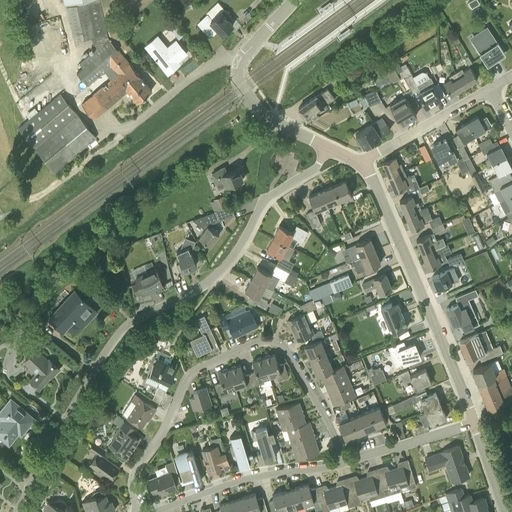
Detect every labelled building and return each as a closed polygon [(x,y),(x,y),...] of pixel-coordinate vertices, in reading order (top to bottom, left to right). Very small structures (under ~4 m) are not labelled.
[(109,39),(99,0),(63,0),(64,5),(66,5),(73,41),(91,37),(93,51),(109,39)] [(236,30),(240,26),(224,9),(213,19),(209,16),(199,24),(210,36),(218,29),(222,34),(224,33),(224,34),(229,30),(228,29),(232,25),(236,30)] [(487,66),(494,61),(505,54),(497,42),(490,30),(473,41),(472,42),(487,66)] [(167,48),(163,43),(157,35),(145,45),(168,73),(175,67),(173,64),(187,53),(176,40),(167,48)] [(214,35),(204,44),(212,52),(218,47),(221,43),(222,43),(214,35)] [(143,79),(130,63),(129,63),(109,39),(93,51),(79,63),(83,67),(76,72),(88,86),(99,76),(106,83),(82,103),(94,118),(121,96),(127,90),(137,102),(152,90),(142,79),(143,79)] [(204,44),(197,49),(202,52),(206,49),(204,44)] [(468,65),(472,62),(468,55),(464,58),(468,65)] [(400,78),(397,72),(391,61),(383,66),(386,70),(373,77),(373,78),(368,80),(371,85),(376,83),(378,88),(391,81),(391,82),(400,78)] [(417,84),(407,66),(397,72),(400,78),(404,77),(410,88),(412,93),(417,91),(426,107),(440,99),(432,85),(434,84),(430,77),(417,84)] [(455,73),(464,87),(477,79),(470,67),(463,71),(462,69),(455,73)] [(464,87),(455,73),(449,76),(450,79),(443,83),(450,95),(464,87)] [(313,118),(324,112),(325,112),(331,109),(328,103),(334,98),(327,88),(298,108),(306,119),(311,115),(313,118)] [(417,103),(412,93),(410,88),(402,92),(404,96),(389,105),(397,118),(399,117),(402,123),(416,115),(411,106),(417,103)] [(369,105),(380,100),(375,89),(364,95),(365,96),(368,103),(369,105)] [(54,172),(96,137),(77,113),(60,93),(18,127),(35,148),(54,172)] [(356,98),(347,102),(350,108),(358,104),(356,98)] [(478,116),(467,123),(475,136),(486,129),(478,116)] [(385,124),(382,118),(372,124),(355,135),(363,147),(390,129),(386,123),(385,124)] [(464,160),(470,157),(463,146),(466,145),(464,142),(475,136),(467,123),(455,129),(458,134),(453,138),(458,149),(462,157),(464,160)] [(481,149),(492,143),(489,138),(479,144),(481,149)] [(446,157),(449,163),(456,160),(457,159),(453,152),(452,153),(445,139),(432,145),(439,160),(446,157)] [(492,164),(506,157),(497,140),(492,143),(481,149),(484,154),(486,152),(489,158),(485,161),(488,166),(492,164)] [(425,160),(431,158),(424,145),(419,147),(425,160)] [(389,177),(404,170),(401,163),(398,164),(395,157),(383,162),(389,177)] [(462,172),(468,169),(464,160),(462,157),(457,159),(456,160),(457,162),(462,172)] [(476,171),(470,157),(464,160),(468,169),(471,174),(476,171)] [(511,168),(506,157),(492,164),(497,175),(491,179),(488,179),(491,185),(511,175),(508,170),(511,168)] [(226,172),(224,167),(212,173),(218,189),(226,186),(227,186),(243,180),(238,168),(226,172)] [(406,176),(404,170),(389,177),(395,191),(406,186),(413,183),(410,175),(406,176)] [(471,174),(479,191),(484,188),(478,176),(476,172),(471,174)] [(511,195),(511,177),(511,175),(491,185),(499,202),(511,195)] [(345,180),(333,185),(339,200),(351,195),(345,180)] [(421,193),(429,190),(426,184),(418,187),(421,193)] [(326,205),(339,200),(333,185),(320,191),(326,205)] [(315,210),(326,205),(320,191),(309,196),(315,209),(315,210)] [(511,195),(499,202),(505,213),(508,218),(511,215),(511,195)] [(405,215),(420,209),(417,202),(414,203),(411,196),(399,201),(405,215)] [(223,197),(214,200),(218,210),(226,206),(223,197)] [(199,237),(210,246),(219,234),(210,228),(213,223),(234,215),(230,205),(193,220),(205,229),(199,237)] [(470,210),(474,215),(480,209),(476,205),(470,210)] [(427,206),(420,209),(405,215),(412,230),(424,224),(423,222),(432,218),(427,206)] [(315,210),(315,209),(306,213),(312,227),(321,224),(315,210)] [(428,220),(431,227),(442,222),(439,215),(428,220)] [(442,222),(431,227),(434,234),(445,229),(442,222)] [(279,225),(273,237),(294,249),(294,248),(293,248),(296,241),(301,243),(308,232),(296,225),(292,232),(279,225)] [(474,230),(472,226),(472,225),(465,227),(465,228),(467,233),(474,230)] [(342,241),(352,236),(350,231),(340,235),(342,241)] [(162,238),(161,232),(149,236),(144,238),(147,245),(156,241),(154,237),(157,235),(159,239),(162,238)] [(445,244),(442,237),(431,242),(428,235),(416,240),(422,254),(437,248),(445,244)] [(496,240),(492,235),(486,240),(489,245),(496,240)] [(290,255),(294,249),(273,237),(267,249),(280,256),(275,265),(289,272),(294,263),(288,260),(290,255)] [(370,238),(347,248),(352,260),(375,250),(370,238)] [(452,253),(447,243),(445,244),(437,248),(422,254),(428,268),(441,263),(437,256),(444,253),(445,256),(452,253)] [(340,248),(339,244),(331,248),(330,247),(328,252),(334,256),(337,251),(336,250),(340,248)] [(496,259),(502,256),(496,246),(491,248),(496,259)] [(191,253),(188,247),(176,252),(179,258),(178,258),(184,270),(197,264),(191,252),(191,253)] [(375,250),(352,260),(357,272),(380,263),(375,250)] [(460,252),(446,258),(449,265),(457,261),(462,259),(463,259),(460,252)] [(155,269),(151,261),(133,270),(136,276),(138,283),(136,284),(137,287),(135,288),(137,293),(142,290),(142,291),(153,286),(154,289),(163,285),(155,268),(155,269)] [(296,276),(289,272),(275,265),(271,274),(257,267),(251,279),(265,286),(269,279),(276,283),(278,278),(284,281),(292,285),(296,276)] [(457,272),(455,268),(446,271),(432,277),(437,289),(457,280),(454,273),(457,272)] [(310,291),(310,292),(313,299),(321,296),(329,293),(333,291),(352,283),(348,274),(329,282),(316,287),(316,288),(310,291)] [(391,288),(385,274),(362,283),(365,290),(377,285),(380,293),(391,288)] [(262,292),(265,286),(251,279),(245,290),(258,298),(255,303),(266,309),(269,303),(266,301),(269,296),(262,292)] [(469,299),(478,295),(475,288),(464,293),(467,299),(469,299)] [(82,327),(96,311),(75,291),(50,317),(62,329),(73,318),(82,327)] [(341,297),(338,291),(331,294),(334,300),(341,297)] [(314,302),(313,299),(310,292),(305,295),(308,302),(300,305),(298,306),(301,314),(288,320),(292,331),(309,323),(317,320),(313,310),(317,308),(314,302)] [(332,300),(329,293),(321,296),(324,304),(332,300)] [(453,325),(458,323),(462,331),(474,326),(465,307),(471,304),(469,299),(467,299),(464,293),(454,297),(457,304),(446,309),(453,325)] [(275,315),(279,314),(282,308),(272,303),(268,311),(275,315)] [(393,307),(391,303),(381,307),(390,328),(394,325),(397,331),(407,326),(398,305),(393,307)] [(257,326),(250,310),(227,321),(224,314),(218,317),(224,329),(230,326),(234,336),(257,326)] [(211,352),(220,348),(204,315),(195,319),(202,334),(190,339),(197,354),(209,349),(211,352)] [(309,323),(292,331),(296,341),(310,335),(313,340),(324,335),(322,330),(314,333),(309,323)] [(460,340),(468,359),(482,353),(484,359),(501,352),(498,346),(485,352),(477,333),(460,340)] [(309,356),(324,349),(320,339),(304,346),(309,356)] [(405,347),(402,341),(388,348),(391,354),(393,360),(400,357),(403,363),(420,356),(414,343),(405,347)] [(329,360),(324,349),(309,356),(313,366),(329,360)] [(48,361),(36,350),(25,362),(37,373),(31,379),(39,387),(52,374),(53,376),(59,369),(49,360),(48,361)] [(264,358),(270,377),(276,374),(278,380),(288,377),(284,363),(278,364),(275,354),(264,358)] [(373,368),(367,355),(362,356),(374,384),(386,379),(382,369),(379,370),(378,367),(376,368),(373,368)] [(263,379),(270,377),(264,358),(252,361),(255,371),(250,373),(254,386),(264,383),(263,379)] [(163,362),(157,360),(149,376),(150,377),(149,378),(147,377),(145,382),(156,386),(158,383),(159,383),(158,384),(159,385),(158,386),(157,386),(152,397),(160,401),(176,368),(169,365),(171,363),(164,360),(163,362)] [(317,376),(321,375),(333,369),(329,360),(313,366),(317,376)] [(494,380),(504,375),(502,369),(493,373),(489,363),(472,370),(481,389),(495,383),(494,380)] [(241,365),(229,369),(235,387),(242,385),(243,389),(254,386),(250,373),(244,375),(241,365)] [(321,375),(325,385),(347,375),(343,365),(333,369),(321,375)] [(431,381),(425,368),(410,375),(408,370),(396,375),(401,385),(411,380),(417,394),(426,391),(424,384),(431,381)] [(235,387),(229,369),(218,372),(221,382),(215,384),(219,397),(230,394),(229,390),(235,387)] [(329,395),(352,385),(347,375),(325,385),(329,395)] [(511,406),(511,393),(504,375),(494,380),(495,383),(481,389),(492,415),(511,406)] [(352,385),(329,395),(334,405),(356,395),(352,385)] [(194,410),(211,404),(206,386),(194,390),(196,396),(190,398),(194,410)] [(169,404),(174,395),(167,392),(162,401),(169,404)] [(425,412),(441,405),(436,393),(420,399),(425,412)] [(151,416),(156,408),(135,395),(123,414),(127,417),(142,426),(147,418),(146,418),(149,414),(151,416)] [(403,407),(418,401),(415,395),(400,401),(392,404),(392,405),(395,410),(395,411),(403,407)] [(0,425),(0,437),(9,445),(22,429),(24,432),(35,419),(11,398),(0,411),(0,417),(4,421),(0,425)] [(276,409),(279,419),(302,412),(299,402),(276,409)] [(446,417),(441,405),(425,412),(431,424),(446,417)] [(369,411),(376,427),(386,422),(379,407),(369,411)] [(365,431),(376,427),(369,411),(359,415),(365,431)] [(283,430),(287,429),(306,423),(305,422),(302,412),(279,419),(283,430)] [(338,415),(340,421),(349,418),(347,412),(338,415)] [(349,419),(355,435),(365,431),(359,415),(349,419)] [(121,420),(115,416),(111,421),(117,426),(121,420)] [(355,435),(349,419),(339,423),(345,439),(355,435)] [(113,437),(118,440),(113,448),(126,457),(138,439),(133,435),(137,429),(124,421),(113,437)] [(287,429),(290,439),(313,432),(309,421),(305,422),(306,423),(287,429)] [(413,435),(429,430),(427,422),(411,427),(413,435)] [(268,433),(266,426),(255,430),(251,431),(254,440),(258,438),(265,459),(276,456),(271,441),(275,439),(273,431),(268,433)] [(316,442),(313,432),(290,439),(293,449),(316,442)] [(252,452),(247,453),(241,433),(230,437),(232,444),(229,445),(232,454),(235,453),(239,466),(250,463),(249,460),(254,458),(252,452)] [(210,445),(220,443),(221,451),(224,451),(222,436),(209,438),(210,445)] [(319,452),(316,442),(293,449),(297,460),(319,452)] [(110,480),(119,467),(101,454),(104,450),(94,443),(90,449),(97,454),(90,465),(97,470),(95,472),(102,477),(103,475),(110,480)] [(220,454),(217,445),(202,450),(205,458),(203,458),(204,463),(207,463),(209,470),(216,468),(218,473),(226,470),(220,453),(220,454)] [(468,475),(458,446),(442,451),(442,452),(425,458),(429,469),(446,463),(452,481),(468,475)] [(185,450),(176,453),(182,470),(177,472),(181,485),(195,481),(201,479),(196,463),(199,462),(197,458),(195,458),(192,451),(186,453),(185,450)] [(398,467),(394,469),(399,487),(401,491),(415,486),(408,459),(406,459),(407,460),(398,463),(398,467)] [(378,468),(377,469),(385,496),(392,493),(392,495),(401,492),(401,491),(399,487),(394,469),(389,470),(387,466),(378,469),(378,468)] [(147,467),(142,474),(147,478),(152,471),(147,467)] [(370,500),(385,496),(377,469),(376,469),(367,472),(367,477),(363,478),(369,496),(370,500)] [(161,494),(177,488),(171,472),(148,480),(153,493),(160,490),(161,494)] [(347,478),(346,478),(354,505),(361,503),(360,499),(369,496),(363,478),(359,479),(356,476),(347,478)] [(348,507),(354,505),(346,478),(345,478),(345,479),(337,482),(337,486),(332,487),(338,506),(347,503),(348,507)] [(309,484),(299,487),(305,505),(313,502),(316,510),(322,508),(319,500),(320,500),(316,487),(310,489),(308,484),(309,484)] [(338,506),(332,487),(328,489),(326,485),(317,488),(317,487),(316,487),(320,500),(319,500),(322,508),(323,511),(330,511),(329,508),(338,506)] [(290,489),(296,507),(305,505),(299,487),(290,489)] [(446,493),(448,501),(464,496),(461,488),(446,493)] [(282,492),(287,510),(287,511),(297,511),(296,507),(290,489),(282,492)] [(109,502),(105,493),(104,491),(101,491),(100,491),(99,492),(96,496),(82,502),(86,511),(109,511),(115,509),(112,501),(109,502)] [(280,511),(287,510),(282,492),(272,495),(273,495),(274,500),(269,502),(271,511),(280,511)] [(251,511),(258,511),(261,511),(260,511),(267,511),(263,497),(257,499),(255,494),(256,494),(256,493),(246,496),(251,511)] [(464,496),(448,501),(447,501),(450,511),(461,511),(469,509),(469,511),(488,511),(484,497),(472,500),(469,494),(464,496)] [(241,511),(251,511),(246,496),(237,499),(241,511)] [(413,505),(411,498),(403,501),(406,508),(413,505)] [(241,511),(237,499),(229,501),(231,511),(241,511)] [(66,505),(65,502),(61,501),(56,500),(54,504),(48,501),(42,511),(73,511),(73,508),(66,505)] [(231,511),(229,501),(219,504),(219,505),(220,505),(221,510),(215,511),(231,511)]
